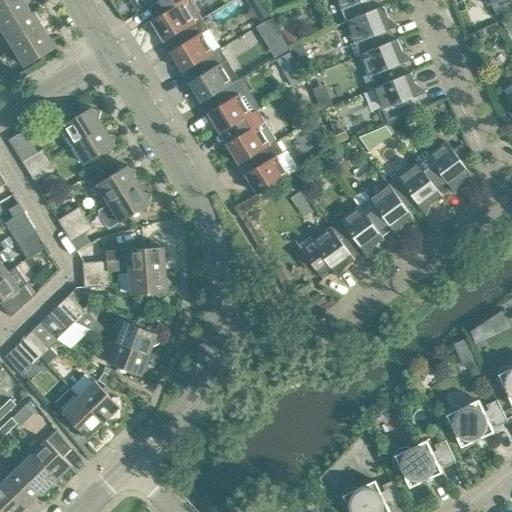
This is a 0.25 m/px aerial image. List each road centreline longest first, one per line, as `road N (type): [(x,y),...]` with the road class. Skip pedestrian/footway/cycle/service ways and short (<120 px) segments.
road 1 (residential): [(221,324),(301,336),(336,328),(505,203)]
road 2 (residential): [(221,324),(224,284),(211,213),(106,39)]
road 3 (residential): [(505,203),(426,0)]
road 4 (residential): [(124,463),(199,377),(221,324)]
road 5 (residential): [(0,108),(106,39)]
